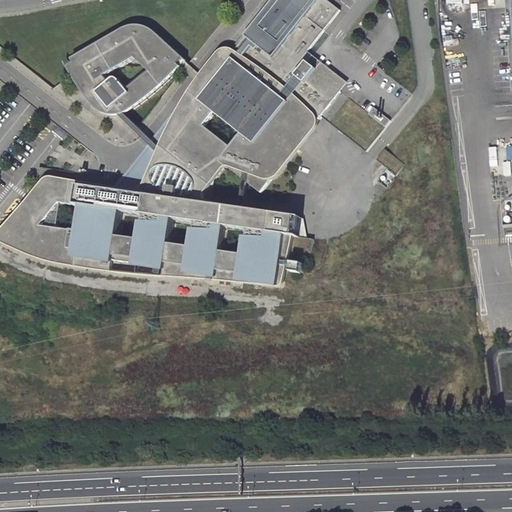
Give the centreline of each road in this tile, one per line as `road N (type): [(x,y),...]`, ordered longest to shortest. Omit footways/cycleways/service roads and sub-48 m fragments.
road 1 (trunk): [(511,473),(0,493)]
road 2 (trunk): [(121,511),(511,498)]
